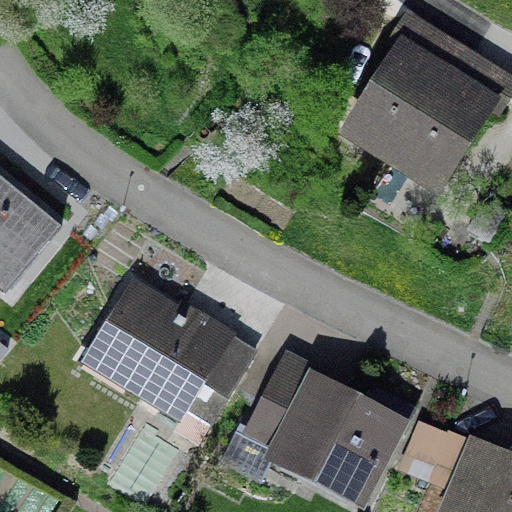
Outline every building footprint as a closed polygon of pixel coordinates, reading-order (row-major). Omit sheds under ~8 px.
[(346,137),(389,163),(458,54),(403,19),(384,49),(397,57),(346,137)] [(511,90),(511,87),(458,54),(389,163),(431,191),(482,110),(494,118),(511,90)] [(0,187),(0,297),(1,298),(55,232),(0,187)] [(464,233),(485,247),(503,218),(482,204),(464,233)] [(176,421),(225,341),(194,322),(190,329),(128,291),(90,354),(106,363),(99,374),(176,421)] [(373,395),(363,416),(311,389),(316,378),(283,361),(255,415),(286,431),(271,459),(356,503),(393,432),(398,435),(409,414),(373,395)] [(431,469),(443,440),(415,428),(403,457),(431,469)] [(511,511),(511,469),(469,451),(443,511),(511,511)]
